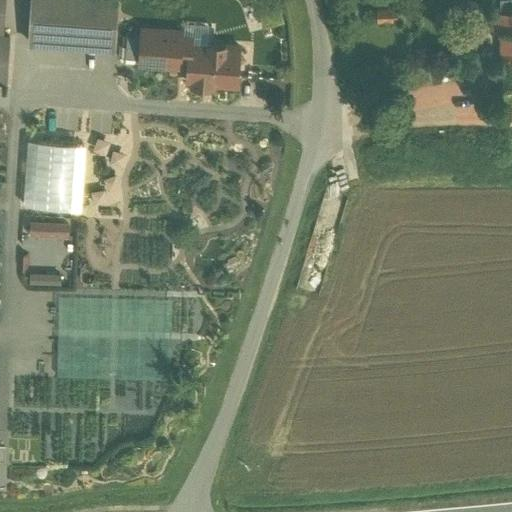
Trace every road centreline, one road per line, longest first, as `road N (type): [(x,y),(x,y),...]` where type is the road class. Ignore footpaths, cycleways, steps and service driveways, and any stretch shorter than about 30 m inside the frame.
road 1 (unclassified): [(314,0),(317,112),(294,213),(184,511)]
road 2 (track): [(511,114),(311,139)]
